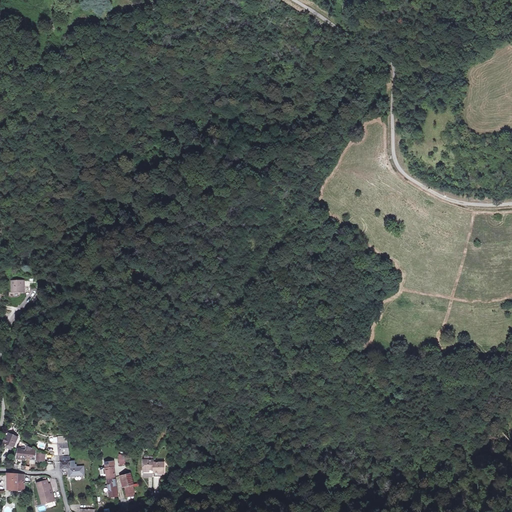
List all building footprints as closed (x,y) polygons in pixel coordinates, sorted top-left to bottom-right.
[(12,281),(13,292),(24,291),(23,280),(12,281)] [(239,309),(236,312),(242,317),(245,314),(239,309)] [(242,317),(236,312),(231,318),(238,323),(242,317)] [(16,446),(19,436),(10,433),(8,439),(6,439),(5,443),(9,444),(15,446),(16,446)] [(61,454),(61,455),(70,454),(69,436),(58,436),(50,436),(51,443),(59,442),(59,454),(61,454)] [(34,448),(27,444),(22,441),(18,448),(19,449),(18,451),(17,454),(18,454),(17,457),(35,460),(37,451),(34,451),(34,448)] [(215,452),(211,460),(222,465),(225,457),(215,452)] [(37,453),(37,460),(45,461),(45,453),(37,453)] [(70,454),(61,455),(62,463),(71,462),(70,454)] [(145,459),(143,459),(144,477),(149,477),(149,475),(149,473),(154,473),(154,472),(154,469),(153,461),(153,459),(145,459)] [(105,461),(106,467),(101,467),(102,474),(107,473),(107,478),(116,477),(114,466),(115,465),(114,460),(105,461)] [(164,461),(153,461),(154,469),(154,472),(154,473),(154,475),(164,475),(164,461)] [(72,468),(72,476),(85,475),(85,467),(79,467),(78,465),(76,465),(76,462),(71,462),(62,463),(63,469),(70,468),(72,468)] [(123,475),(126,486),(133,484),(130,473),(123,475)] [(21,474),(7,474),(6,490),(25,492),(26,475),(21,474)] [(118,494),(116,477),(107,478),(110,496),(118,494)] [(50,489),(52,488),(51,484),(49,485),(47,480),(38,483),(44,504),(53,502),(50,489)] [(133,484),(126,486),(128,496),(136,494),(133,484)]
